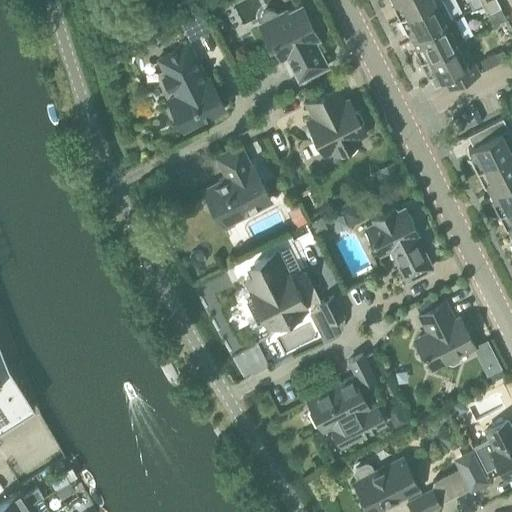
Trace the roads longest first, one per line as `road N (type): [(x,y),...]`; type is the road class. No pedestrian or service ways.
road 1 (unclassified): [(227,400),(169,304),(114,186)]
road 2 (unclassified): [(511,331),(406,125)]
road 3 (unclassified): [(114,186),(49,0)]
road 4 (residential): [(114,186),(241,122)]
road 5 (residential): [(227,400),(354,336)]
road 6 (unclassified): [(406,125),(343,0)]
road 7 (unclassified): [(297,511),(227,400)]
